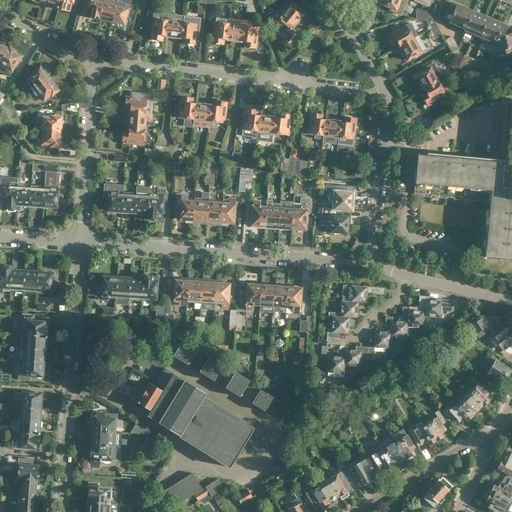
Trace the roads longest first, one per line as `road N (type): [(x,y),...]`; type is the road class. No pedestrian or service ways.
road 1 (residential): [(407,275),(374,260),(384,102),(339,11),(341,0)]
road 2 (residential): [(59,511),(78,242)]
road 3 (residential): [(92,61),(348,90)]
road 4 (residential): [(78,242),(333,258)]
road 5 (residential): [(78,242),(92,61)]
road 6 (residential): [(355,511),(468,443),(488,440)]
